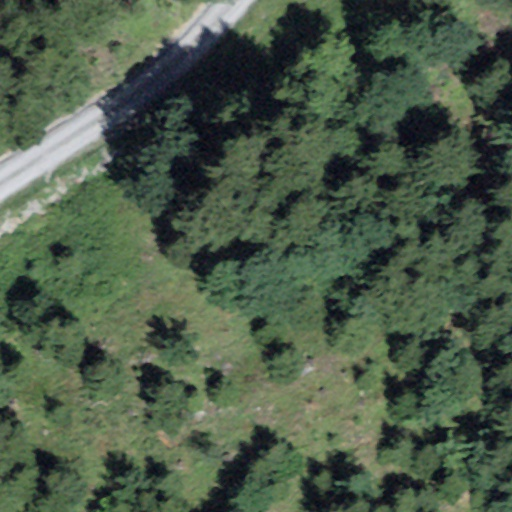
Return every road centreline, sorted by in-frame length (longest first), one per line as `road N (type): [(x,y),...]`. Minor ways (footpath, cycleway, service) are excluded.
road 1 (unclassified): [(235,0),(180,59),(0,182)]
road 2 (track): [(114,107),(224,64),(318,0)]
